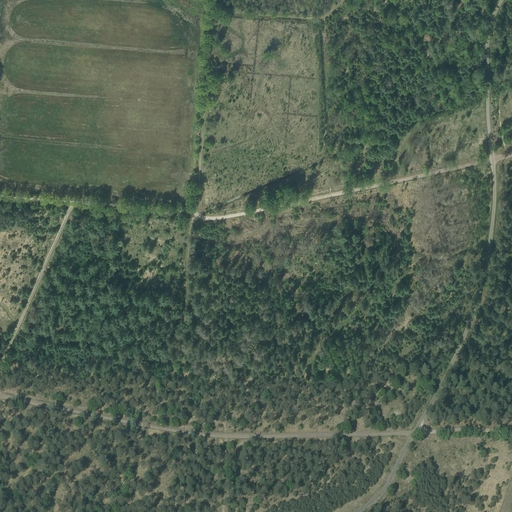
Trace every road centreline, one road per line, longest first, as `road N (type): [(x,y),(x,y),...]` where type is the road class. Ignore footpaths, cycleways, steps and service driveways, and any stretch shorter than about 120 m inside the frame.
road 1 (track): [(0,306),(31,334),(226,370),(388,373),(439,387),(511,362)]
road 2 (track): [(212,10),(182,362),(224,422),(222,511)]
road 3 (track): [(0,197),(209,218),(352,190)]
road 4 (track): [(269,435),(304,369),(361,303),(392,287),(422,256),(488,249)]
road 5 (track): [(269,435),(205,435),(0,396)]
road 6 (track): [(511,433),(269,435)]
road 7 (track): [(463,0),(371,132),(352,190)]
road 8 (track): [(0,365),(73,203)]
road 9 (track): [(352,190),(492,159)]
